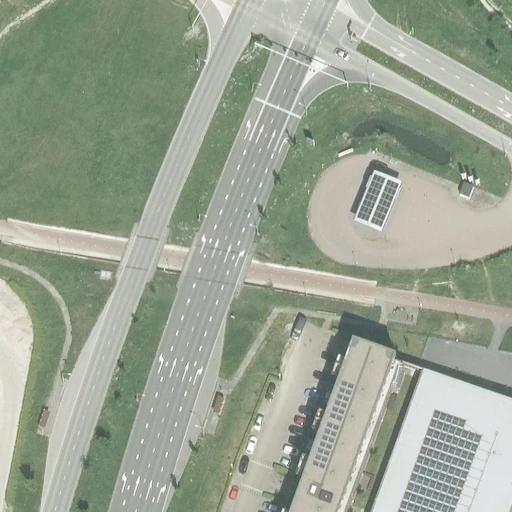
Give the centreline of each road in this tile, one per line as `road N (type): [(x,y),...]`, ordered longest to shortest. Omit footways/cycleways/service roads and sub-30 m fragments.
road 1 (primary): [(247,3),(130,283),(54,511)]
road 2 (primary): [(134,511),(223,240),(307,37)]
road 3 (tertiary): [(307,37),(511,150)]
road 4 (tertiary): [(511,109),(322,2)]
road 5 (residential): [(244,511),(312,332)]
